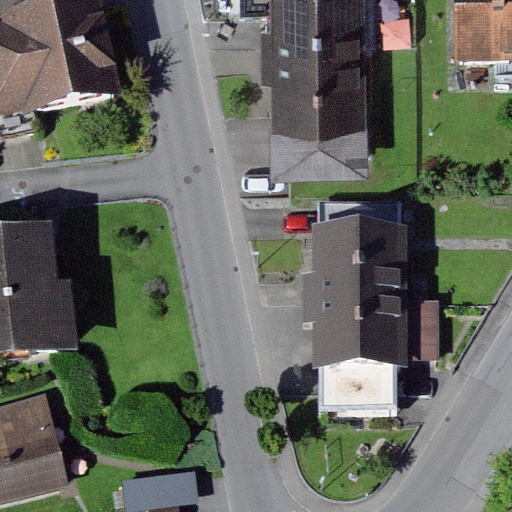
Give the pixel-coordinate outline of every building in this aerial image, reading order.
[(48,0),(0,0),(0,128),(130,103),(109,0),(73,0),(49,5),(48,0)] [(373,51),(372,0),(281,0),(283,52),(373,51)] [(511,0),(467,0),(468,65),(511,64),(511,0)] [(374,119),(373,51),(283,52),(283,120),(374,119)] [(375,168),(374,119),(283,120),(284,169),(375,168)] [(328,208),(328,239),(408,239),(408,208),(328,208)] [(67,227),(0,233),(0,361),(79,354),(67,227)] [(328,239),(328,306),(408,306),(408,239),(328,239)] [(408,373),(408,306),(328,306),(329,373),(336,373),(401,373),(408,373)] [(336,408),(401,408),(401,387),(401,373),(336,373),(336,408)] [(0,511),(3,511),(82,492),(57,395),(0,409),(0,511)]
